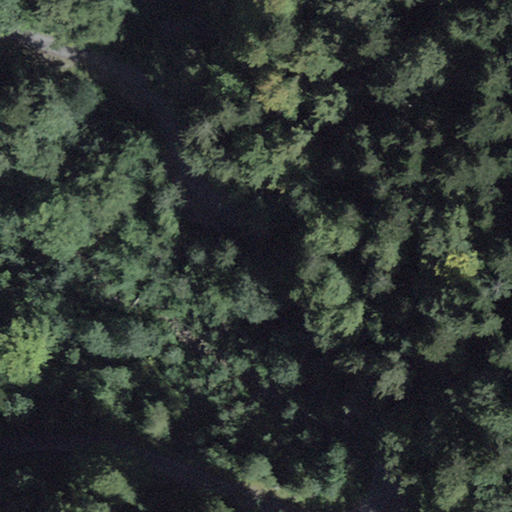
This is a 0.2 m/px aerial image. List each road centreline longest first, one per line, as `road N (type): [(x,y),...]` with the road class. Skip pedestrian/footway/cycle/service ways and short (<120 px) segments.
road 1 (unclassified): [(0,38),(134,77),(158,103),(201,193),(310,272),(379,431),(374,488),(350,511)]
road 2 (unclassified): [(288,511),(144,443),(76,436),(0,445)]
